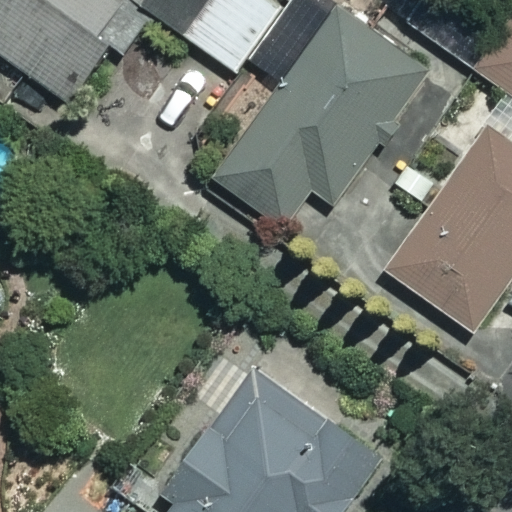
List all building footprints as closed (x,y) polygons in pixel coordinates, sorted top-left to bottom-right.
[(128,7),(118,0),(0,0),(0,50),(65,96),(128,7)] [(290,0),(142,0),(238,71),(290,0)] [(426,71),(334,5),(213,173),(283,223),(309,187),(331,203),(426,71)] [(511,11),(473,65),(511,92),(511,11)] [(511,272),(511,144),(488,127),(386,268),(471,329),(511,272)] [(336,511),(377,454),(253,366),(151,510),(153,511),(336,511)]
